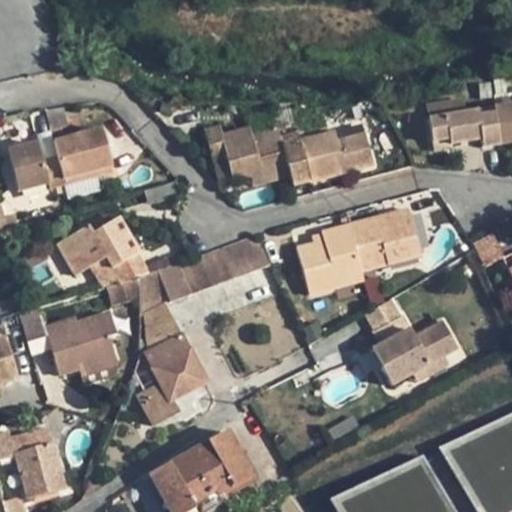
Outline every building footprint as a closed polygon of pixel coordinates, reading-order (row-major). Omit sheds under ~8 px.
[(425,108),(427,121),(463,115),(460,102),(425,108)] [(511,106),(493,110),(511,141),(511,106)] [(49,122),(55,130),(68,127),(63,110),(47,112),(49,122)] [(463,115),(427,121),(432,145),(448,142),(449,146),(480,141),(482,149),(500,146),(493,110),(463,115)] [(511,141),(493,110),(500,146),(511,143),(511,141)] [(85,173),(95,170),(112,166),(100,123),(57,134),(85,173)] [(208,162),(224,157),(219,138),(216,128),(200,132),(208,162)] [(246,131),(219,138),(224,157),(231,184),(248,179),(258,176),(260,185),(287,178),(277,141),(275,133),(248,140),(246,131)] [(17,183),(47,176),(41,153),(36,134),(6,141),(17,183)] [(63,178),(85,173),(57,134),(53,135),(56,149),(63,178)] [(289,185),(307,180),(297,145),(295,136),(277,141),(287,178),(289,185)] [(332,136),(297,145),(307,180),(308,184),(372,167),(363,136),(333,144),(332,136)] [(450,150),(449,146),(448,142),(432,145),(433,152),(450,150)] [(63,178),(56,149),(41,153),(47,176),(49,182),(63,178)] [(85,173),(90,180),(97,178),(95,170),(85,173)] [(65,186),(90,180),(85,173),(63,178),(65,186)] [(250,187),(260,185),(258,176),(248,179),(250,187)] [(359,271),(361,276),(421,259),(408,209),(347,226),(359,271)] [(0,229),(9,227),(6,217),(0,218),(0,229)] [(105,259),(119,284),(138,278),(150,275),(117,219),(91,234),(105,259)] [(74,277),(93,266),(105,259),(91,234),(86,226),(55,244),(74,277)] [(323,242),(313,244),(296,249),(308,295),(335,288),(333,279),(359,271),(347,226),(320,233),(323,242)] [(311,236),(313,244),(323,242),(320,233),(311,236)] [(477,254),(485,250),(496,243),(492,235),(473,245),(477,254)] [(270,267),(254,236),(150,275),(158,287),(171,305),(270,267)] [(504,259),(504,258),(496,243),(485,250),(492,265),(504,259)] [(492,265),(485,250),(477,254),(485,269),(492,265)] [(93,266),(105,287),(119,284),(105,259),(93,266)] [(362,280),(361,276),(359,271),(333,279),(335,288),(362,280)] [(150,275),(138,278),(140,294),(141,328),(139,357),(146,357),(160,386),(142,396),(146,405),(142,407),(153,428),(178,414),(171,401),(206,383),(166,307),(171,305),(158,287),(150,275)] [(391,302),(367,315),(376,332),(373,333),(381,348),(379,348),(390,367),(381,372),(389,387),(413,375),(418,384),(450,366),(444,356),(456,349),(442,324),(415,338),(403,317),(401,318),(391,302)] [(26,341),(45,335),(43,327),(37,309),(17,314),(26,341)] [(45,335),(50,350),(58,348),(60,355),(52,358),(58,376),(79,369),(114,358),(108,337),(115,335),(108,312),(75,322),(74,318),(43,327),(45,335)] [(316,322),(300,330),(308,347),(324,339),(316,322)] [(0,380),(15,375),(3,338),(0,338),(0,380)] [(50,350),(52,358),(60,355),(58,348),(50,350)] [(371,354),(381,372),(390,367),(379,348),(371,354)] [(117,365),(114,358),(79,369),(81,376),(117,365)] [(511,511),(511,402),(323,500),(330,511),(511,511)] [(47,430),(11,441),(28,501),(64,490),(47,430)] [(227,432),(148,477),(167,511),(189,511),(194,509),(192,506),(229,485),(231,489),(252,477),(227,432)] [(149,511),(167,511),(148,477),(134,485),(149,511)] [(24,511),(20,496),(2,501),(4,511),(24,511)]
